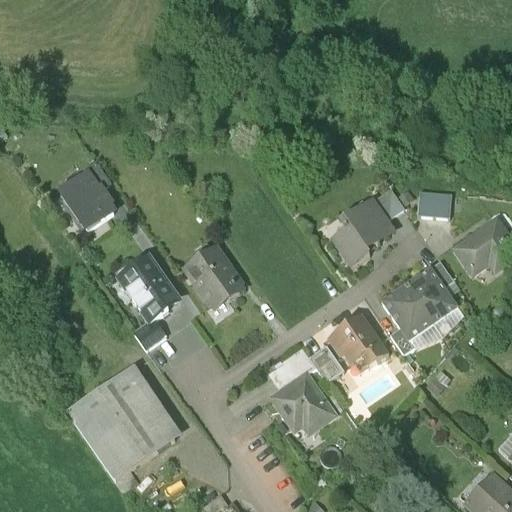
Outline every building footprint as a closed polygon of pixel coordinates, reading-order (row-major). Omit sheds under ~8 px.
[(87,181),(61,199),(88,238),(114,220),(109,214),(112,212),(99,194),(97,196),(87,181)] [(374,209),(387,228),(404,216),(391,196),(374,209)] [(450,202),(422,199),(420,221),(448,223),(450,202)] [(332,248),(352,275),(370,263),(364,255),(370,251),(372,253),(375,254),(378,254),(381,252),(382,249),(382,246),(381,243),(392,235),(387,228),(374,209),(373,207),(342,229),(347,237),(332,248)] [(511,248),(497,227),(455,256),(473,282),(487,272),(493,280),(511,266),(511,248)] [(236,295),(241,291),(216,256),(211,259),(208,254),(187,269),(190,274),(186,276),(211,312),(225,302),(228,307),(239,300),(236,295)] [(150,331),(155,328),(169,318),(166,314),(177,306),(148,264),(134,273),(137,278),(121,289),(150,330),(150,331)] [(431,275),(445,295),(454,288),(441,268),(431,275)] [(406,292),(434,331),(459,314),(445,295),(431,275),(406,292)] [(401,335),(410,348),(434,331),(406,292),(382,309),(401,335)] [(362,322),(331,343),(351,373),(362,366),(369,375),(389,362),(362,322)] [(134,341),(147,358),(166,344),(155,328),(150,331),(150,330),(134,341)] [(401,335),(391,342),(404,361),(414,355),(410,348),(401,335)] [(327,353),(308,366),(316,376),(326,391),(345,378),(327,353)] [(266,381),(279,401),(306,383),(316,376),(308,366),(302,356),(266,381)] [(125,499),(139,489),(130,475),(174,445),(128,378),(69,419),(125,499)] [(279,401),(273,406),(295,438),(311,427),(317,435),(334,423),(306,383),(279,401)] [(511,441),(498,456),(511,468),(511,441)] [(511,484),(508,481),(500,490),(511,501),(511,484)] [(494,485),(468,511),(511,511),(511,501),(500,490),(494,485)] [(205,511),(227,511),(221,502),(205,511)]
